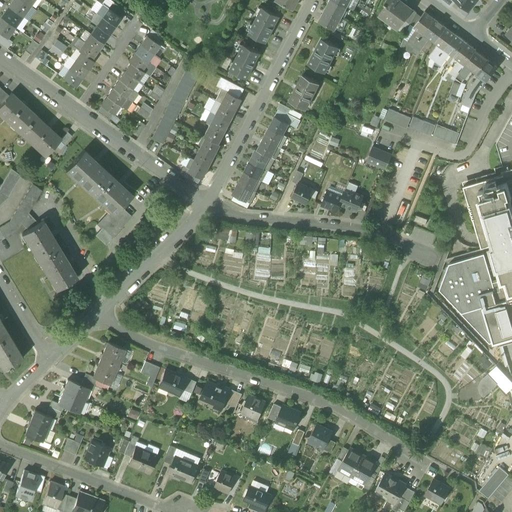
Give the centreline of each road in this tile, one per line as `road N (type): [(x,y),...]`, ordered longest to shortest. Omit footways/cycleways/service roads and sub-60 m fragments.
road 1 (residential): [(418,456),(331,405),(151,344),(99,313)]
road 2 (residential): [(437,254),(346,230),(239,216),(212,203)]
road 3 (residential): [(212,203),(315,0)]
road 4 (residential): [(186,510),(0,442)]
road 5 (residential): [(212,203),(77,113)]
road 6 (residential): [(99,313),(212,203)]
